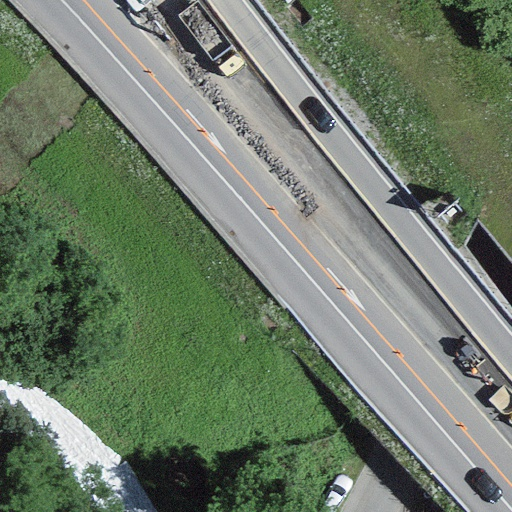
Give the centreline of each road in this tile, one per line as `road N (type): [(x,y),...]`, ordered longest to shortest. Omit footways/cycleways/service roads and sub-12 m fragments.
road 1 (motorway): [(84,0),(511,485)]
road 2 (motorway): [(202,0),(511,394)]
road 3 (unclassified): [(511,227),(379,511)]
